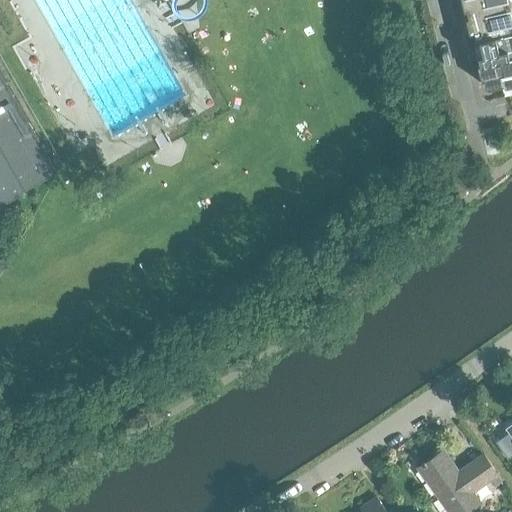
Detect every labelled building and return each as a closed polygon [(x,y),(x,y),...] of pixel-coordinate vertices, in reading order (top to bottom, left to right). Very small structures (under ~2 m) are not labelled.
[(506,7),(504,0),(462,0),(464,8),(467,7),(469,15),(466,16),(466,17),(506,7)] [(511,30),(511,29),(506,7),(466,17),(470,31),(472,31),(474,39),(472,39),(472,40),(511,30)] [(511,54),(511,30),(472,40),(476,55),(478,54),(480,62),(478,63),(511,54)] [(511,80),(511,54),(478,63),(482,78),(484,77),(486,87),(511,80)] [(0,202),(58,171),(0,69),(0,202)] [(509,432),(496,441),(507,457),(511,453),(511,422),(506,427),(509,432)] [(498,473),(485,454),(459,472),(444,450),(420,467),(451,511),(467,511),(483,501),(476,491),(491,481),(495,486),(503,481),(498,473)] [(365,511),(388,511),(378,497),(362,507),(365,511)]
